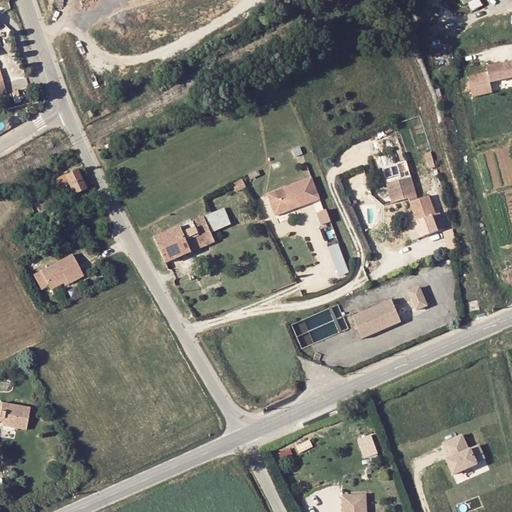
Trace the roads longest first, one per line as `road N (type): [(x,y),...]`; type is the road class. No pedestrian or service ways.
road 1 (tertiary): [(64,110),(243,435)]
road 2 (secondary): [(511,316),(243,435)]
road 3 (unknown): [(193,339),(214,322),(305,306),(350,284),(360,254),(326,180)]
road 4 (secondary): [(243,435),(74,511)]
